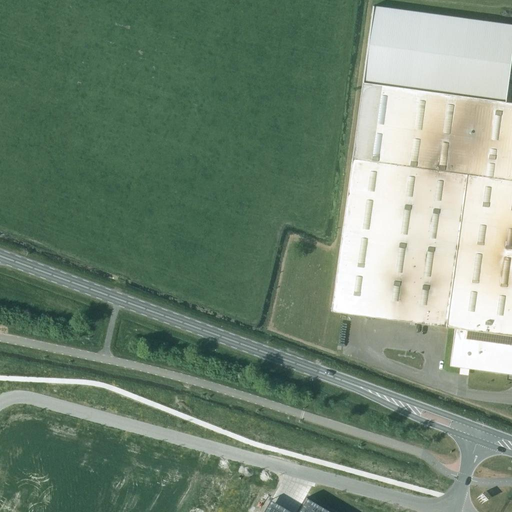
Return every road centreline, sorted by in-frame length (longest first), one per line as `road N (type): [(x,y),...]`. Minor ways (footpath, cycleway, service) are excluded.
road 1 (unclassified): [(464,479),(420,452),(204,383),(0,337)]
road 2 (unclassified): [(0,402),(39,400),(446,511)]
road 3 (primary): [(353,384),(0,255)]
road 4 (primary): [(353,384),(476,439)]
road 5 (primary): [(480,427),(353,384)]
